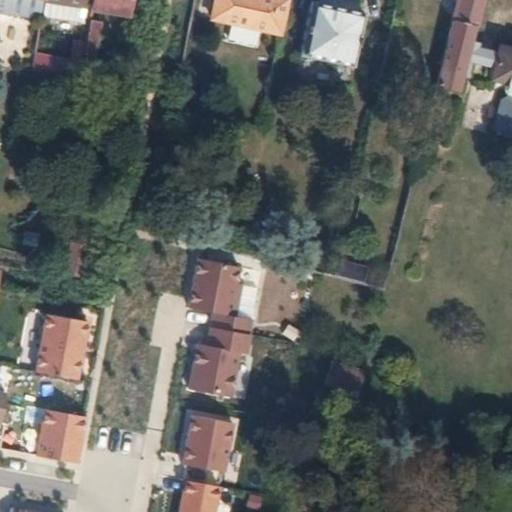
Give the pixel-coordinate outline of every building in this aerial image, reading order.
[(41,0),(0,0),(0,13),(38,20),(41,0)] [(85,0),(41,0),(44,0),(41,16),(81,23),(82,17),(86,18),(87,5),(85,4),(85,0)] [(90,0),(89,6),(90,8),(125,14),(127,0),(90,0)] [(212,0),(211,7),(209,19),(277,34),(284,0),(212,0)] [(349,0),(317,0),(317,3),(355,12),(357,2),(349,0)] [(474,26),(480,0),(454,0),(450,19),(472,26),(474,26)] [(355,12),(317,3),(308,1),(298,55),(351,68),(362,14),(355,12)] [(85,41),(82,57),(93,59),(100,21),(88,19),(85,41)] [(472,26),(450,19),(434,84),(446,88),(456,90),(460,75),(468,40),(472,26)] [(68,60),(81,63),(82,57),(85,41),(71,39),(68,60)] [(473,48),(474,41),(468,40),(460,75),(467,77),(471,61),(492,66),(495,53),(473,48)] [(511,50),(497,46),(495,53),(492,66),(489,78),(504,83),(502,91),(506,94),(505,98),(500,99),(493,127),(496,132),(511,136),(511,50)] [(79,75),(81,63),(68,60),(32,54),(29,68),(77,77),(79,75)] [(434,84),(417,153),(429,156),(446,88),(434,84)] [(196,258),(186,307),(211,312),(208,327),(247,334),(250,319),(233,316),(239,284),(234,283),(237,267),(216,263),(216,262),(196,258)] [(44,313),(33,371),(75,379),(85,321),(44,313)] [(195,343),(187,389),(228,397),(236,352),(244,353),(247,334),(208,327),(205,345),(195,343)] [(329,363),(324,386),(356,395),(361,373),(329,363)] [(83,417),(42,409),(34,456),(74,463),(83,417)] [(229,423),(188,415),(179,464),(220,472),(229,423)] [(211,511),(216,486),(182,480),(175,511),(211,511)]
